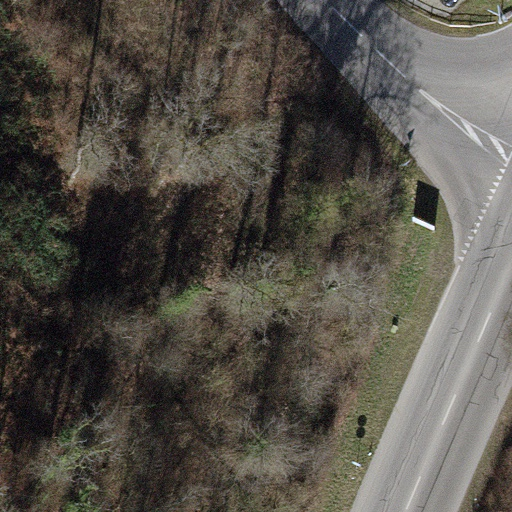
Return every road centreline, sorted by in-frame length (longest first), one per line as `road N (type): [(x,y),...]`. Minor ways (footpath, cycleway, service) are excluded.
road 1 (primary): [(422,511),(511,289)]
road 2 (unclassified): [(511,143),(435,98),(333,0)]
